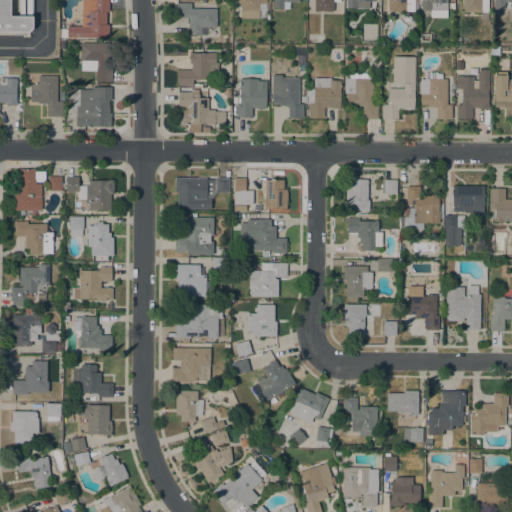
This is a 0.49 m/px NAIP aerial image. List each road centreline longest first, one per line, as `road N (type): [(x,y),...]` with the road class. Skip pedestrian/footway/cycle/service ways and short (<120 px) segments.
road 1 (tertiary): [(184,511),(151,457),(141,412),(141,0)]
road 2 (residential): [(511,152),(0,150)]
road 3 (residential): [(317,350),(308,322),(316,152)]
road 4 (residential): [(511,360),(341,363),(317,350)]
